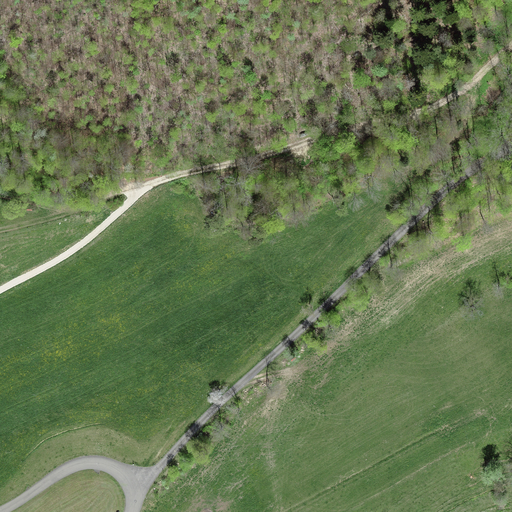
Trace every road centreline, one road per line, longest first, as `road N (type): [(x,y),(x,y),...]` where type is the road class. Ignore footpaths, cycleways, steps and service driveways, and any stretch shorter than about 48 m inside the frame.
road 1 (unclassified): [(511,144),(447,188),(161,465),(129,484)]
road 2 (track): [(140,189),(439,104),(511,44)]
road 3 (track): [(0,292),(88,239),(140,189)]
road 4 (unclassified): [(0,511),(79,463),(108,465),(129,484)]
